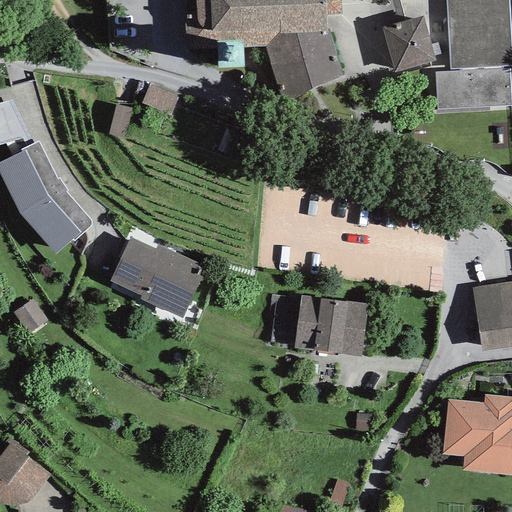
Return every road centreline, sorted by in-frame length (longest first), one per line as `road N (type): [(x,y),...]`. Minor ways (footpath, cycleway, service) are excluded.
road 1 (residential): [(0,49),(31,63),(147,74),(511,188)]
road 2 (residential): [(365,511),(388,446),(448,357),(511,355)]
